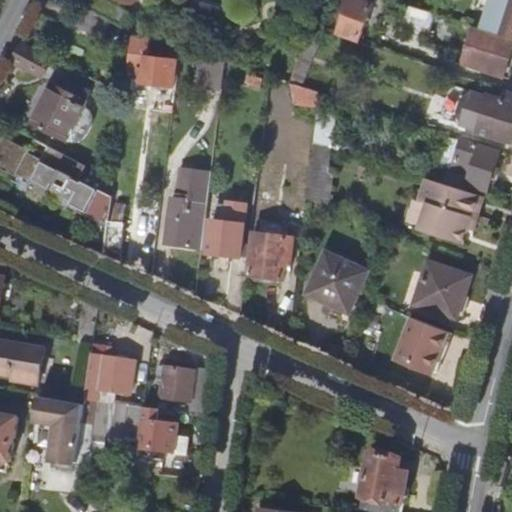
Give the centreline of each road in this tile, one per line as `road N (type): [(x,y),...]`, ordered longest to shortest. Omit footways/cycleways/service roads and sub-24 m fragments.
road 1 (residential): [(0,233),(238,343)]
road 2 (residential): [(238,343),(480,443)]
road 3 (residential): [(238,343),(217,511)]
road 4 (residential): [(480,443),(511,321)]
